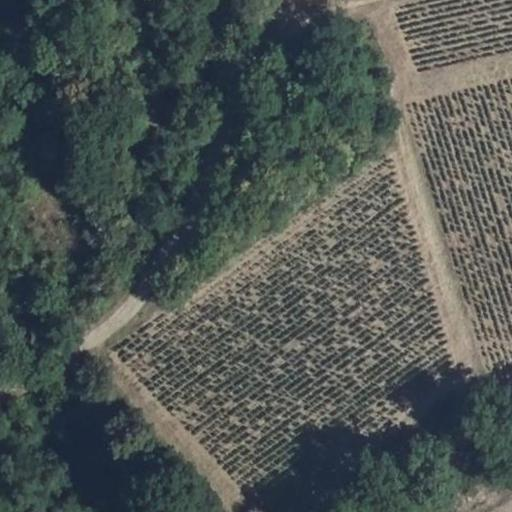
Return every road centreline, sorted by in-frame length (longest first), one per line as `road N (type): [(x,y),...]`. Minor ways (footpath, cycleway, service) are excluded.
road 1 (track): [(95,345),(151,283),(206,189),(246,71),(302,0)]
road 2 (track): [(318,511),(458,402),(511,391)]
road 3 (track): [(95,345),(241,511)]
